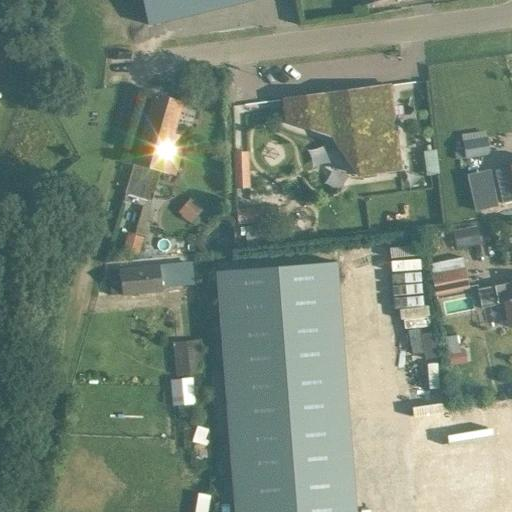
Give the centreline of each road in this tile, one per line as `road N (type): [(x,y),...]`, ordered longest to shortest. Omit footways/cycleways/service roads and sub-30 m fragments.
road 1 (residential): [(511,15),(137,65),(75,305)]
road 2 (track): [(22,511),(75,305)]
